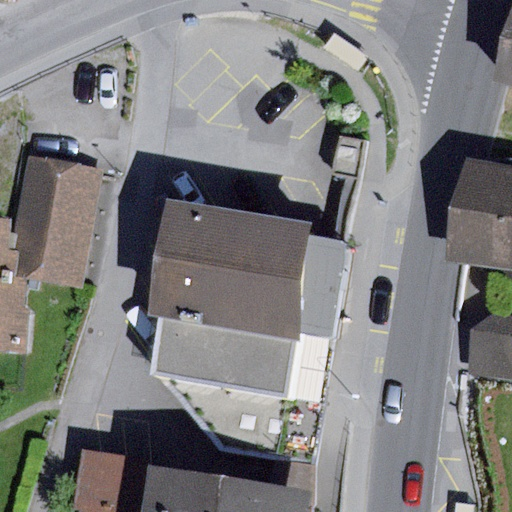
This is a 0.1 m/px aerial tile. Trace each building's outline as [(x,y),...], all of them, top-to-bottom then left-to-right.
[(511,16),(496,83),(511,86),(511,16)] [(368,58),(336,34),(325,50),(357,73),(368,58)] [(340,137),(333,176),(360,181),(367,142),(340,137)] [(104,171),(27,156),(18,221),(21,278),(27,279),(81,289),(104,171)] [(511,169),(469,163),(447,262),(511,270),(511,169)] [(312,225),(178,207),(155,372),(220,448),(274,456),(318,463),(346,241),(311,236),(312,225)] [(18,221),(0,219),(0,350),(24,353),(30,312),(23,312),(27,279),(21,278),(18,221)] [(470,329),(464,379),(511,384),(511,317),(492,315),(470,329)] [(140,511),(149,460),(82,449),(72,510),(81,511),(80,511),(140,511)] [(312,494),(318,463),(274,456),(268,487),(312,494)] [(268,487),(154,468),(146,511),(309,511),(312,494),(268,487)] [(474,511),(476,505),(455,503),(454,511),(474,511)]
